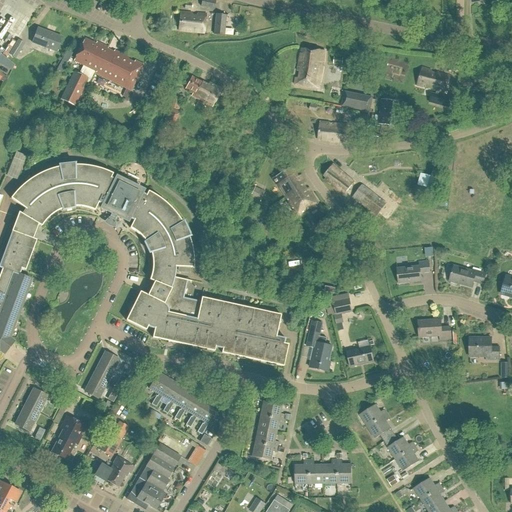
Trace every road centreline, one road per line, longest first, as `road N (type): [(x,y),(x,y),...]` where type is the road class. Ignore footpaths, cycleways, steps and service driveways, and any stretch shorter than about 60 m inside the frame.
road 1 (residential): [(254,0),(446,41),(511,44)]
road 2 (residential): [(97,325),(122,259),(105,237),(71,233),(58,245),(35,310),(32,348)]
road 3 (residential): [(313,151),(216,72),(132,32)]
road 4 (residential): [(313,151),(433,141),(511,115)]
road 5 (residential): [(382,312),(337,211),(310,172),(313,151)]
road 6 (residential): [(236,375),(319,390),(406,368)]
road 7 (residential): [(483,511),(406,368)]
road 8 (residential): [(177,511),(227,422),(236,375)]
road 9 (residential): [(97,325),(143,353),(236,375)]
road 10 (residential): [(511,319),(440,300),(382,312)]
